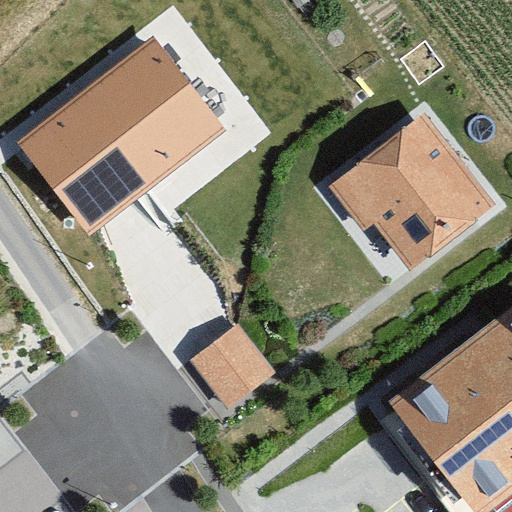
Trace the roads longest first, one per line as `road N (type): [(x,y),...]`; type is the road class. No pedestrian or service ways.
road 1 (residential): [(108,383),(188,309),(126,220)]
road 2 (unclassified): [(108,383),(0,217)]
road 3 (residential): [(123,407),(0,507)]
road 4 (residential): [(292,511),(402,457)]
